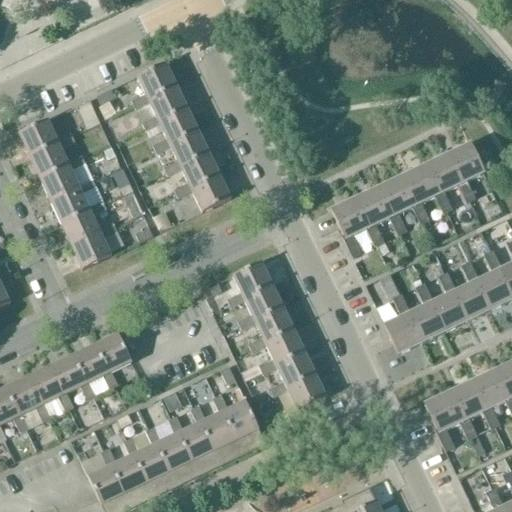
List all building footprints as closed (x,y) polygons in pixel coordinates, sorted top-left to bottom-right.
[(144,97),(147,103),(176,89),(165,66),(136,80),(144,97)] [(155,120),(158,126),(187,112),(176,89),(147,103),(144,97),(131,103),(135,112),(148,106),(155,120)] [(115,101),(111,92),(96,99),(100,108),(115,101)] [(166,142),(169,148),(198,134),(187,112),(158,126),(155,120),(142,126),(146,135),(160,129),(166,142)] [(71,137),(57,144),(47,123),(18,137),(29,159),(58,146),(60,152),(75,146),(71,137)] [(177,165),(180,171),(209,157),(198,134),(169,148),(166,142),(153,149),(157,158),(170,151),(177,165)] [(60,152),(58,146),(29,159),(39,182),(68,169),(71,175),(85,168),(81,160),(67,166),(60,152)] [(460,189),(457,190),(466,207),(475,203),(467,185),(484,177),(469,147),(446,158),(460,189)] [(188,187),(191,193),(220,179),(209,157),(180,171),(177,165),(163,172),(168,180),(182,174),(188,187)] [(443,197),(457,190),(460,189),(446,158),(423,169),(438,200),(435,201),(442,218),(451,213),(443,197)] [(39,182),(50,205),(79,191),(82,197),(96,191),(92,183),(78,189),(71,175),(68,169),(39,182)] [(421,208),(435,201),(438,200),(423,169),(400,180),(415,210),(412,211),(420,228),(429,224),(421,208)] [(202,216),(231,202),(220,179),(191,193),(188,187),(174,194),(178,202),(192,195),(202,216)] [(398,218),(412,211),(415,210),(400,180),(377,191),(392,221),(390,222),(398,239),(406,235),(398,218)] [(82,197),(79,191),(50,205),(61,228),(90,214),(92,219),(105,213),(102,205),(88,211),(82,197)] [(392,221),(377,191),(354,202),(369,232),(366,233),(375,250),(384,246),(376,229),(390,222),(392,221)] [(352,239),(366,233),(369,232),(354,202),(331,213),(343,238),(341,239),(352,261),(360,257),(352,239)] [(61,228),(71,250),(100,237),(102,242),(116,236),(112,227),(98,234),(92,219),(90,214),(61,228)] [(153,240),(149,231),(135,237),(139,246),(153,240)] [(82,273),(110,260),(102,242),(100,237),(71,250),(82,273)] [(511,258),(511,265),(501,271),(498,272),(511,300),(511,244),(507,247),(511,258)] [(384,247),(377,250),(382,260),(389,256),(384,247)] [(501,271),(493,253),(484,258),(492,275),(479,282),(476,283),(490,313),(511,302),(511,300),(498,272),(501,271)] [(469,286),(456,293),(453,294),(467,324),(490,313),(476,283),(479,282),(471,264),(461,269),(469,286)] [(241,296),(244,301),(272,288),(261,265),(233,279),(241,296)] [(439,280),(447,297),(434,303),(430,305),(444,335),(467,324),(453,294),(456,293),(447,276),(439,280)] [(390,277),(378,283),(388,304),(392,302),(400,298),(390,277)] [(0,311),(10,307),(0,285),(0,311)] [(222,295),(218,286),(203,293),(207,302),(222,295)] [(424,308),(410,315),(407,316),(422,346),(444,335),(430,305),(434,303),(425,286),(415,291),(424,308)] [(231,311),(245,304),(252,317),(255,324),(283,310),(272,288),(244,301),(241,296),(227,302),(231,311)] [(384,328),(398,357),(422,346),(407,316),(410,315),(402,298),(400,298),(392,302),(401,320),(384,328)] [(263,341),(266,346),(294,333),(283,310),(255,324),(252,317),(238,324),(242,333),(256,326),(263,341)] [(273,362),(276,369),(304,355),(294,333),(266,346),(263,341),(249,347),(253,355),(267,349),(273,362)] [(95,348),(108,375),(102,378),(109,392),(118,388),(111,374),(130,365),(117,337),(95,348)] [(72,358),(86,386),(81,389),(87,403),(96,398),(89,385),(102,378),(108,375),(95,348),(72,358)] [(284,385),(287,392),(315,378),(304,355),(276,369),(273,362),(259,369),(264,378),(277,371),(284,385)] [(72,410),(66,396),(81,389),(86,386),(72,358),(50,369),(63,397),(57,400),(64,414),(72,410)] [(511,364),(493,374),(508,404),(504,406),(511,422),(511,364)] [(27,380),(41,408),(36,411),(42,424),(51,420),(44,407),(57,400),(63,397),(50,369),(27,380)] [(236,385),(229,369),(219,373),(227,389),(236,385)] [(485,415),(481,417),(490,434),(498,430),(490,413),(504,406),(508,404),(493,374),(470,385),(485,415)] [(288,394),(298,414),(287,419),(295,434),(325,420),(318,405),(326,401),(315,378),(287,392),(284,385),(270,392),(274,400),(288,394)] [(21,418),(36,411),(41,408),(27,380),(5,391),(19,419),(13,422),(19,436),(28,431),(21,418)] [(468,423),(481,417),(485,415),(470,385),(447,396),(462,426),(458,428),(467,445),(469,444),(476,441),(468,423)] [(0,392),(0,445),(6,443),(0,429),(0,428),(13,422),(19,419),(5,391),(0,392)] [(445,434),(458,428),(462,426),(447,396),(424,407),(436,432),(434,433),(445,455),(453,452),(445,434)] [(228,412),(221,398),(212,403),(219,416),(205,423),(199,425),(213,455),(236,444),(222,415),(228,412)] [(258,433),(244,404),(228,412),(222,415),(236,444),(258,433)] [(191,466),(213,455),(199,425),(205,423),(199,409),(190,413),(197,427),(183,433),(177,436),(191,466)] [(168,476),(191,466),(177,436),(183,433),(177,419),(167,424),(174,437),(160,444),(154,447),(168,476)] [(160,444),(154,431),(135,439),(129,427),(119,431),(125,444),(133,441),(139,454),(132,458),(146,487),(168,476),(154,447),(160,444)] [(284,432),(271,438),(276,447),(277,447),(289,442),(284,432)] [(129,459),(115,465),(109,468),(123,498),(146,487),(132,458),(139,454),(133,441),(125,444),(123,446),(129,459)] [(476,441),(469,444),(477,461),(484,457),(476,441)] [(99,457),(105,470),(87,479),(101,509),(123,498),(109,468),(115,465),(109,452),(99,457)] [(511,477),(510,474),(501,478),(505,486),(508,485),(511,482),(511,477)] [(500,511),(501,511),(511,511),(511,482),(508,485),(511,493),(511,505),(502,510),(500,511)] [(379,511),(370,491),(341,505),(344,511),(342,511),(379,511)] [(501,511),(500,511),(502,510),(494,492),(485,496),(492,511),(501,511)]
